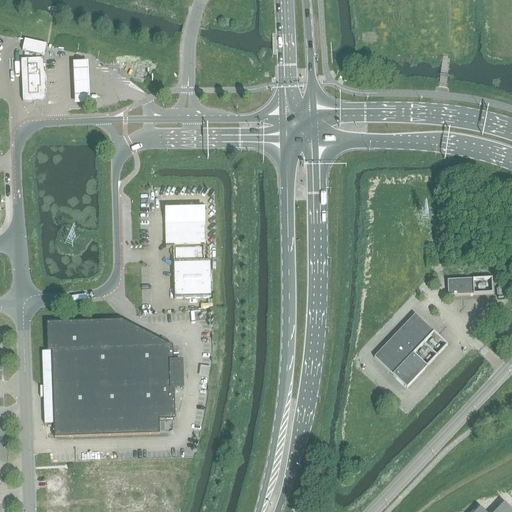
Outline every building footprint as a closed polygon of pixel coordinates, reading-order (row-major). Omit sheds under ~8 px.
[(44,56),(46,45),(25,40),(22,51),(44,56)] [(42,60),(21,61),(23,102),(44,101),(42,60)] [(88,65),(73,65),(75,106),(90,105),(88,65)] [(175,249),(175,254),(173,254),(173,258),(175,258),(175,263),(173,263),(174,300),(211,299),(210,262),(202,263),(202,248),(205,248),(204,248),(203,218),(204,218),(204,210),(165,211),(165,219),(166,219),(167,248),(165,248),(165,249),(175,249)] [(447,281),(448,297),(492,295),(492,279),(447,281)] [(406,389),(447,346),(415,315),(374,358),(406,389)] [(46,324),(47,353),(41,353),(44,425),(53,425),(54,439),(159,436),(158,421),(174,421),(172,348),(121,322),(46,324)] [(98,471),(98,511),(175,511),(174,469),(98,471)]
